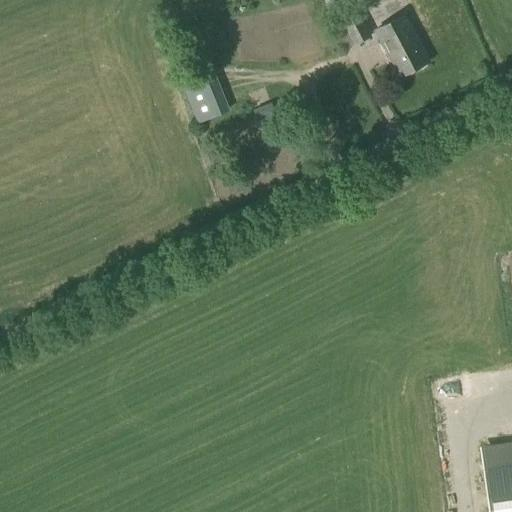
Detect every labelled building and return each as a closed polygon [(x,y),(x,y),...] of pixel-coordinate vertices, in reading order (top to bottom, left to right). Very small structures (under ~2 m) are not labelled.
[(353,45),(370,36),(358,13),(341,22),(353,45)] [(400,76),(414,68),(395,32),(380,39),(400,76)] [(223,97),(191,110),(197,124),(229,111),(223,97)] [(253,109),(257,119),(275,112),(271,102),(253,109)] [(511,511),(511,441),(478,446),(487,511),(511,511)]
